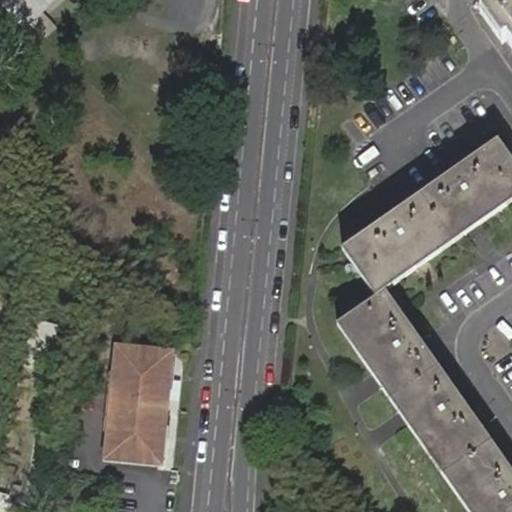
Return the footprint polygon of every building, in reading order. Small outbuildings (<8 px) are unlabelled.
[(13,0),(40,29),(71,0),(13,0)] [(511,0),(490,16),(511,50),(511,49),(511,0)] [(382,305),(392,299),(511,214),(511,150),(509,146),(350,258),(382,305)] [(511,511),(511,474),(392,299),(382,305),(343,333),(467,511),(511,511)] [(181,348),(122,342),(110,457),(169,463),(181,348)]
